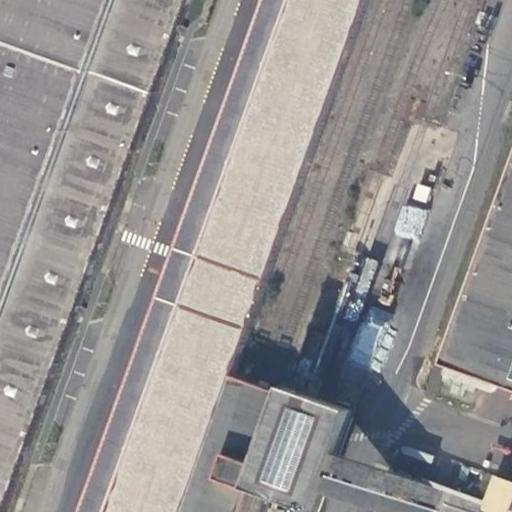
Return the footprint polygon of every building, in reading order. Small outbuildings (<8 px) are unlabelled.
[(0,0),(0,511),(8,511),(196,0),(0,0)] [(246,511),(258,483),(287,393),(237,375),(371,0),(268,0),(84,511),(246,511)] [(511,511),(511,150),(435,365),(511,391),(511,482),(493,476),(483,500),(477,511),(511,511)] [(291,382),(287,393),(258,483),(269,487),(268,489),(282,494),(283,492),(319,511),(324,511),(330,498),(343,458),(361,409),(332,398),(317,393),(318,390),(314,389),(313,392),(303,388),(295,386),(296,383),(291,382)] [(330,498),(372,511),(477,511),(483,500),(433,482),(431,487),(343,458),(330,498)]
